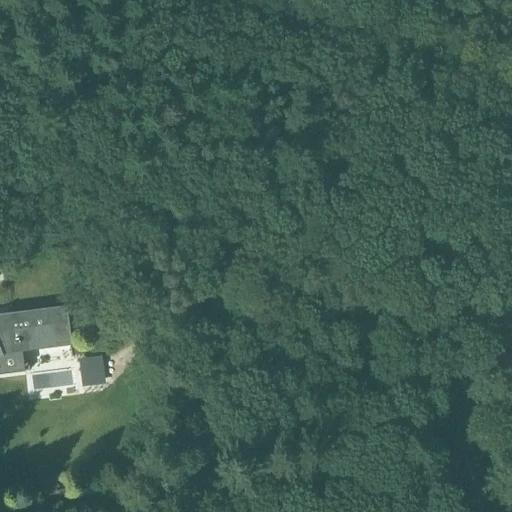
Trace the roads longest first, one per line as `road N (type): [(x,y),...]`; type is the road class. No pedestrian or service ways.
road 1 (track): [(0,394),(90,375),(160,333),(182,307),(270,6)]
road 2 (track): [(289,12),(193,357),(188,456),(198,511)]
road 3 (unclassified): [(511,81),(248,0)]
